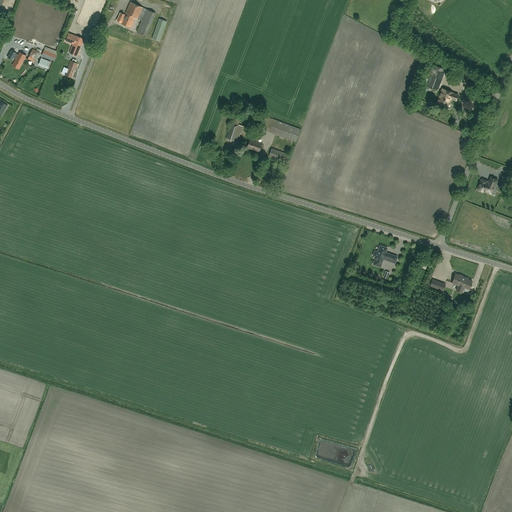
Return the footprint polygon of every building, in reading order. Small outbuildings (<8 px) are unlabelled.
[(117,20),(122,22),(122,23),(131,27),(135,17),(143,20),(138,32),(146,35),(156,12),(130,2),(124,17),(120,15),(117,20)] [(6,25),(9,17),(3,15),(0,22),(6,25)] [(161,41),(168,21),(159,18),(152,38),(161,41)] [(78,56),(85,39),(77,36),(76,36),(69,33),(66,41),(73,44),(70,52),(78,56)] [(36,63),(41,52),(33,49),(28,59),(36,63)] [(55,61),(57,55),(45,50),(42,56),(55,61)] [(19,69),(27,55),(20,52),(13,65),(19,69)] [(41,58),(39,64),(48,67),(50,62),(41,58)] [(71,60),(68,68),(64,67),(62,73),(64,75),(66,74),(72,77),(75,70),(76,70),(78,63),(71,60)] [(438,89),(446,70),(434,65),(426,84),(438,89)] [(475,96),(477,90),(467,87),(465,93),(475,96)] [(453,93),(443,89),(437,104),(447,108),(451,99),(456,101),(458,95),(453,93)] [(1,101),(0,102),(0,115),(1,116),(8,105),(1,101)] [(269,132),(296,142),(301,129),(263,115),(258,127),(269,132)] [(241,119),(234,117),(225,138),(236,141),(234,146),(239,148),(240,143),(238,142),(244,126),(239,124),(241,119)] [(247,147),(256,150),(259,152),(262,143),(258,141),(259,137),(256,136),(254,140),(250,139),(247,147)] [(288,163),(291,155),(272,148),(269,156),(288,163)] [(505,189),(509,178),(503,175),(499,186),(505,189)] [(481,180),(478,188),(478,189),(478,190),(482,192),(483,190),(488,192),(491,194),(492,190),(493,189),(497,179),(491,177),(488,183),(487,183),(486,182),(487,181),(482,179),(482,180),(481,180)] [(379,251),(379,252),(375,251),(373,255),(377,257),(377,258),(375,259),(373,264),(379,266),(381,261),(383,260),(383,259),(395,263),(397,257),(388,253),(387,254),(385,253),(387,250),(385,247),(382,246),(379,247),(378,250),(379,251)] [(456,290),(459,291),(465,277),(456,274),(452,283),(458,285),(456,290)] [(469,289),(472,281),(468,280),(469,279),(465,277),(459,291),(462,292),(464,287),(469,289)] [(445,284),(442,283),(432,279),(430,286),(443,290),(445,284)]
